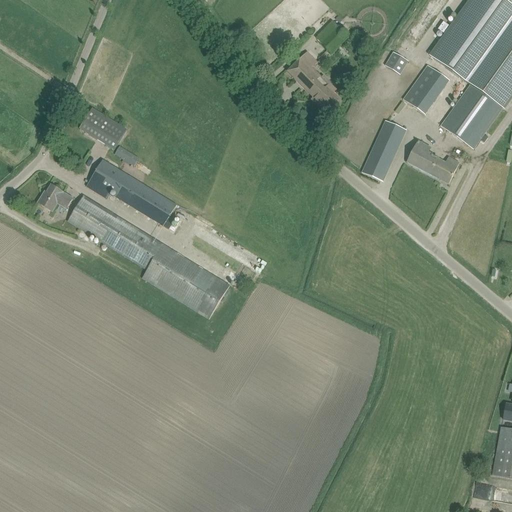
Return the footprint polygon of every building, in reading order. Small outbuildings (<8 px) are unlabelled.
[(428,0),(421,10),(430,16),(441,0),(428,0)] [(511,98),(511,6),(503,0),(471,0),(430,57),(471,87),(503,110),(511,98)] [(346,37),(331,24),(315,41),(330,55),(346,37)] [(399,75),(407,62),(394,53),(386,67),(399,75)] [(330,115),(337,108),(341,104),(332,95),(335,93),(312,70),(317,65),(306,54),(288,72),(330,115)] [(446,87),(450,82),(428,66),(424,72),(404,100),(425,116),(430,109),(419,101),(434,79),(446,87)] [(471,87),(442,128),(474,151),(503,110),(471,87)] [(80,130),(114,151),(127,131),(92,109),(80,130)] [(383,183),(405,132),(406,130),(385,121),(362,174),(383,183)] [(431,175),(438,162),(427,156),(431,148),(419,142),(408,163),(431,175)] [(120,146),(115,155),(134,167),(139,158),(120,146)] [(511,151),(508,150),(498,210),(511,212),(511,151)] [(74,156),(72,161),(78,164),(81,159),(74,156)] [(449,184),(459,165),(460,163),(449,158),(445,165),(438,162),(431,175),(449,184)] [(164,227),(177,206),(103,160),(86,187),(108,200),(112,193),(117,195),(116,198),(164,227)] [(44,197),(43,196),(38,204),(53,213),(58,204),(66,210),(73,199),(51,186),(44,197)] [(142,279),(207,319),(209,320),(230,287),(84,197),(68,222),(77,227),(147,271),(142,279)] [(511,405),(506,405),(503,421),(511,422),(511,405)] [(511,430),(501,428),(492,476),(511,479),(511,430)] [(481,485),(482,498),(492,498),(491,485),(481,485)]
